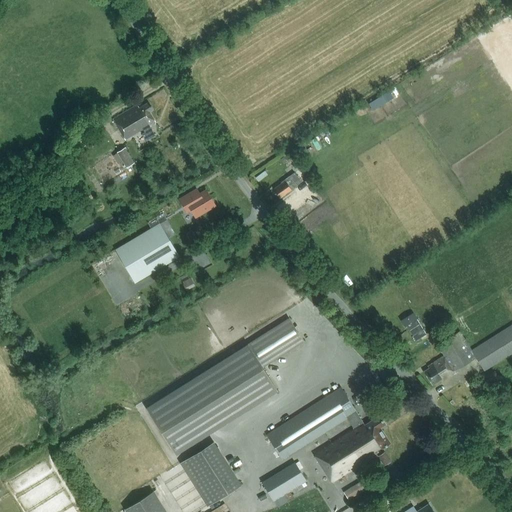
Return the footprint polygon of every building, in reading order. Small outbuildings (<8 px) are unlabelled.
[(155,122),(149,112),(153,109),(148,102),(139,107),(137,104),(112,119),(125,140),(142,129),(144,132),(142,134),(146,141),(155,135),(151,128),(149,125),(155,122)] [(85,145),(74,128),(62,136),(74,153),(85,145)] [(117,152),(127,168),(134,163),(125,148),(117,152)] [(301,182),(299,179),(294,172),(281,182),(282,183),(274,189),(280,197),(301,182)] [(199,195),(196,189),(180,199),(188,212),(192,209),(196,216),(203,212),(204,212),(206,211),(206,210),(214,205),(206,191),(199,195)] [(135,283),(179,257),(178,255),(185,251),(178,239),(171,243),(159,223),(115,249),(135,283)] [(190,278),(182,282),(186,290),(194,286),(190,278)] [(419,339),(430,333),(417,312),(406,318),(419,339)] [(262,366),(303,341),(290,319),(147,410),(175,454),(277,390),(262,366)] [(511,352),(511,324),(472,350),(460,331),(437,345),(444,356),(428,366),(429,368),(424,371),(432,385),(442,378),(443,380),(455,373),(454,370),(476,357),(484,370),(511,352)] [(493,372),(473,385),(480,396),(487,391),(488,392),(488,393),(501,413),(510,407),(497,387),(496,387),(494,383),(499,380),(493,372)] [(357,413),(341,387),(266,435),(282,460),(347,419),(354,429),(314,454),(332,482),(345,473),(348,472),(376,454),(375,452),(382,448),(390,443),(380,428),(386,424),(380,416),(365,425),(363,423),(357,413)] [(208,506),(241,485),(214,442),(180,463),(208,506)] [(379,456),(385,466),(391,462),(385,452),(379,456)] [(306,481),(294,462),(262,482),(274,500),(306,481)] [(343,492),(348,500),(370,487),(364,479),(343,492)] [(124,509),(126,511),(166,511),(153,491),(124,509)] [(434,511),(429,503),(416,511),(413,506),(403,511),(434,511)]
